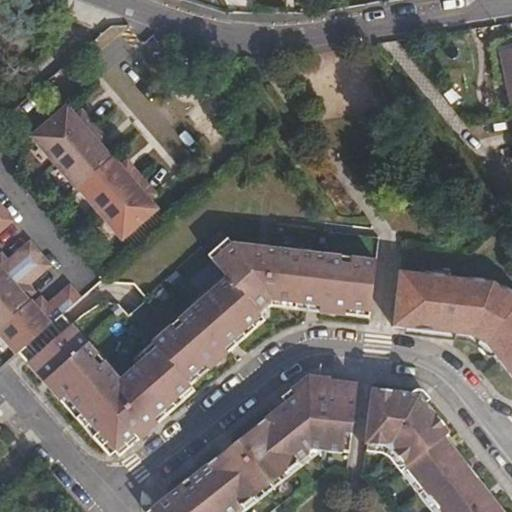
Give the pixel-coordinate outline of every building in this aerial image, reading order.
[(511,83),(504,52),(501,53),(507,84),(511,83)] [(66,107),(31,137),(76,190),(77,189),(122,240),(156,212),(143,196),(149,190),(130,169),(123,174),(111,159),(110,159),(98,145),(104,140),(85,117),(79,123),(66,107)] [(81,112),(74,117),(79,123),(85,117),(81,112)] [(104,140),(98,145),(102,150),(109,145),(104,140)] [(125,163),(119,168),(123,174),(130,169),(125,163)] [(149,190),(143,196),(147,201),(154,196),(149,190)] [(0,335),(16,354),(29,344),(52,324),(63,314),(80,300),(68,287),(38,313),(29,302),(28,302),(25,299),(19,292),(26,286),(49,266),(29,243),(6,262),(0,267),(0,230),(12,221),(0,206),(0,335)] [(212,260),(231,243),(227,238),(207,255),(212,260)] [(370,313),(376,260),(350,257),(350,263),(340,262),(340,259),(340,258),(340,257),(339,257),(339,256),(338,256),(336,255),(335,255),(231,243),(212,260),(226,277),(181,316),(181,317),(180,318),(179,318),(179,319),(179,320),(180,322),(182,324),(174,330),(170,326),(152,342),(156,347),(120,379),(104,361),(100,365),(93,357),(95,355),(96,354),(96,353),(96,352),(95,351),(94,349),(72,324),(60,334),(38,354),(26,364),(51,392),(53,394),(54,395),(55,395),(56,395),(57,395),(59,392),(61,391),(114,454),(135,436),(140,441),(159,425),(154,419),(191,387),(187,382),(204,366),(209,371),(229,354),(224,349),(261,316),(258,313),(272,301),(320,307),(319,314),(345,317),(346,310),(370,313)] [(421,267),(420,274),(452,277),(453,271),(421,267)] [(414,329),(444,333),(473,336),(486,344),(495,355),(508,372),(511,376),(511,292),(493,282),(452,277),(420,274),(400,271),(393,327),(414,329)] [(26,286),(19,292),(25,299),(32,293),(26,286)] [(40,299),(32,305),(38,313),(46,306),(40,299)] [(303,312),(319,314),(320,307),(272,301),(258,313),(261,316),(270,308),(303,312)] [(369,320),(370,313),(346,310),(345,317),(369,320)] [(72,324),(63,314),(52,324),(60,334),(72,324)] [(266,322),(261,316),(224,349),(229,354),(266,322)] [(413,336),(443,339),(444,333),(414,329),(413,336)] [(444,333),(443,339),(470,343),(482,350),(488,357),(488,358),(489,358),(490,358),(491,358),(492,358),(495,355),(486,344),(473,336),(444,333)] [(29,344),(18,354),(26,364),(38,354),(29,344)] [(187,382),(191,387),(209,371),(204,366),(187,382)] [(294,386),(281,398),(285,403),(308,384),(308,383),(309,382),(309,381),(309,380),(310,379),(311,377),(312,376),(314,376),(308,375),(294,386)] [(236,511),(309,454),(309,449),(323,450),(343,453),(345,434),(352,435),(358,384),(331,380),(331,378),(314,376),(312,376),(311,377),(310,379),(309,380),(309,381),(309,382),(308,383),(308,384),(285,403),(173,491),(172,492),(172,494),(171,495),(171,497),(171,499),(172,500),(160,510),(158,511),(157,511),(236,511)] [(154,419),(159,425),(196,392),(191,387),(154,419)] [(504,511),(445,436),(450,432),(426,403),(430,400),(424,393),(421,390),(416,390),(413,391),(410,394),(371,389),(365,444),(367,444),(384,447),(393,452),(440,511),(504,511)] [(105,453),(114,454),(61,391),(59,392),(57,395),(56,395),(55,395),(54,395),(53,394),(105,453)] [(343,453),(349,454),(352,435),(345,434),(343,453)] [(114,454),(115,454),(116,454),(122,452),(127,450),(131,447),(140,441),(135,436),(114,454)] [(116,454),(115,454),(119,459),(140,441),(131,447),(127,450),(122,452),(116,454)] [(440,511),(393,452),(384,447),(367,444),(366,451),(382,453),(389,457),(396,465),(432,511),(440,511)] [(309,454),(236,511),(245,511),(323,450),(309,449),(309,454)] [(150,510),(151,511),(157,511),(158,511),(160,510),(172,500),(171,499),(171,497),(171,495),(172,494),(172,492),(173,491),(150,510)]
